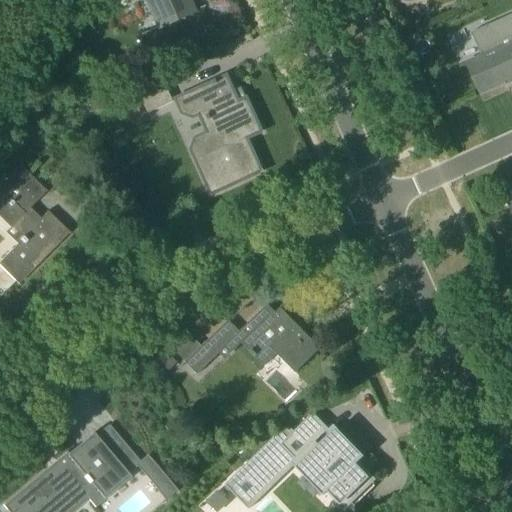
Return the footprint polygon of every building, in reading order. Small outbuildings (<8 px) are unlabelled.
[(144,0),(157,27),(192,11),(192,10),(187,0),(144,0)] [(511,14),(470,33),(481,56),(465,63),(480,95),(504,83),(505,86),(507,85),(506,83),(511,80),(511,14)] [(226,77),(189,93),(172,101),(178,113),(186,116),(197,112),(208,137),(198,141),(195,151),(215,193),(261,172),(246,139),(261,132),(246,99),(237,103),(233,93),(226,77)] [(147,115),(172,103),(162,81),(136,92),(147,115)] [(101,93),(84,101),(89,113),(106,105),(101,93)] [(12,240),(17,244),(0,261),(0,266),(16,281),(27,270),(30,273),(68,234),(69,235),(70,234),(47,213),(39,222),(27,210),(45,192),(17,165),(0,183),(0,218),(17,235),(12,240)] [(511,199),(500,204),(501,205),(506,203),(511,217),(511,199)] [(225,359),(233,352),(242,343),(250,352),(249,352),(263,367),(276,354),(295,374),(320,349),(294,323),(293,325),(287,319),(289,317),(280,308),(275,313),(267,305),(239,332),(228,321),(185,363),(197,375),(219,353),(225,359)] [(186,359),(199,345),(192,339),(179,354),(186,359)] [(21,511),(67,511),(86,497),(94,507),(129,477),(93,434),(92,434),(94,437),(70,458),(66,453),(56,462),(63,470),(54,477),(48,471),(25,491),(30,497),(17,507),(21,511)] [(365,478),(354,466),(363,457),(362,455),(360,457),(337,434),(330,441),(324,435),(320,439),(319,438),(309,449),(309,450),(298,461),(321,486),(324,484),(340,501),(365,478)] [(169,482),(158,491),(165,500),(176,491),(169,482)]
